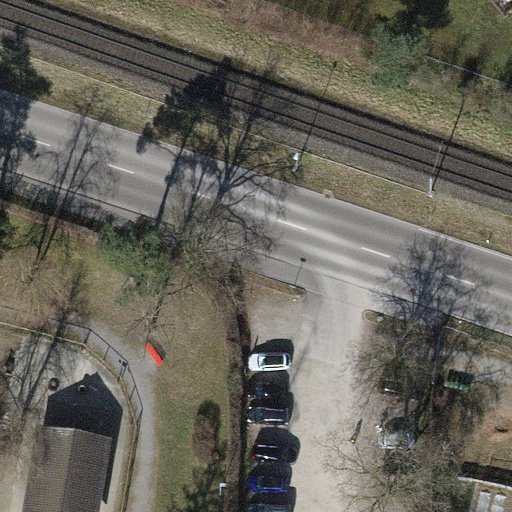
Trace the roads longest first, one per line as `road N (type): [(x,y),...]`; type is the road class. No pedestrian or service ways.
road 1 (secondary): [(511,292),(0,125)]
road 2 (track): [(511,378),(334,319)]
